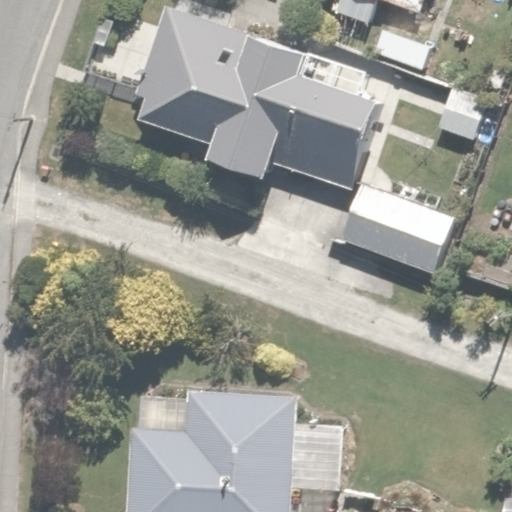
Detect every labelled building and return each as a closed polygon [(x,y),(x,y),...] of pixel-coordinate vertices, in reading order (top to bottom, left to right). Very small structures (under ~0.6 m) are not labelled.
[(446,0),(377,0),(441,19),(446,0)] [(393,82),(172,12),(137,122),(220,149),(215,165),(278,184),(283,168),(358,192),(393,82)] [(119,82),(128,21),(94,15),(84,76),(119,82)] [(388,30),(375,66),(422,82),(434,47),(388,30)] [(369,181),(346,244),(440,280),(464,217),(369,181)] [(138,432),(135,511),(299,511),(304,404),(203,400),(202,434),(138,432)] [(511,511),(511,472),(500,473),(499,511),(511,511)]
